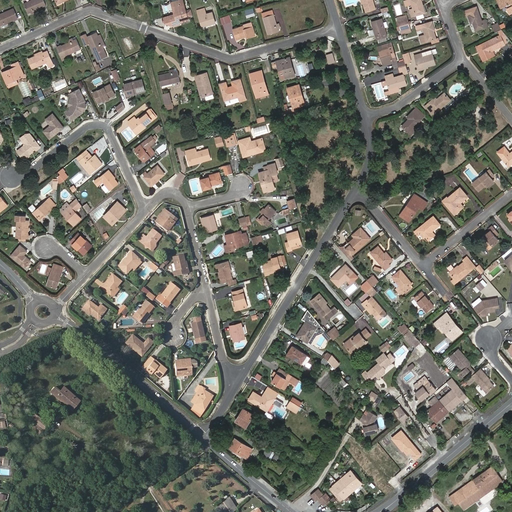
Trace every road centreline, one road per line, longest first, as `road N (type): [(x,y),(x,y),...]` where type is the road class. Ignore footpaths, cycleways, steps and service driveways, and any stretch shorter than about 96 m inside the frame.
road 1 (residential): [(0,48),(91,10),(230,59),(339,29)]
road 2 (residential): [(235,385),(357,188)]
road 3 (residential): [(10,178),(102,125),(145,210)]
road 4 (tertiary): [(202,436),(54,314)]
road 5 (primary): [(511,401),(385,508)]
